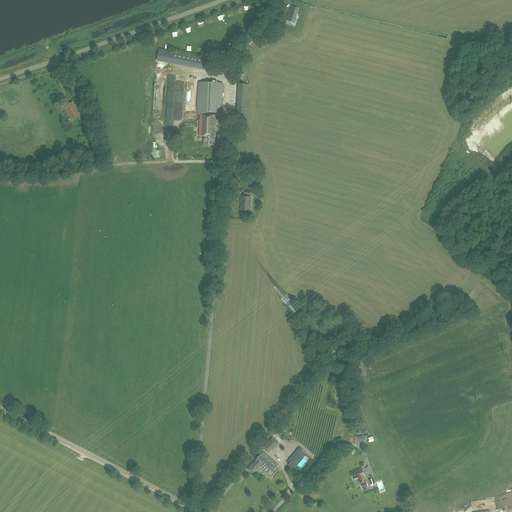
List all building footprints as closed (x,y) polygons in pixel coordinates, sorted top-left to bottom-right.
[(294,12),(296,13),(298,8),(291,6),(287,20),(291,22),(294,12)] [(208,48),(207,55),(207,56),(216,58),(217,57),(218,50),(218,48),(209,47),(208,48)] [(185,54),(170,51),(169,60),(184,63),(185,54)] [(206,57),(185,54),(184,63),(204,67),(206,57)] [(221,113),(222,83),(199,82),(198,115),(201,115),(200,135),(205,136),(204,144),(215,145),(215,136),(216,136),(216,132),(217,115),(209,115),(209,112),(221,113)] [(237,119),(247,120),(249,84),(239,84),(237,107),(237,119)] [(63,106),(70,120),(80,115),(73,101),(63,106)] [(91,117),(81,121),(89,135),(90,134),(91,136),(94,134),(93,133),(95,132),(93,127),(95,126),(91,117)] [(241,196),(241,200),(242,200),(241,210),(250,210),(251,197),(241,196)] [(318,335),(316,331),(312,333),(316,341),(321,338),(319,335),(318,335)] [(366,434),(343,438),(344,442),(352,441),(352,443),(366,440),(366,434)] [(262,449),(268,455),(279,443),(272,437),(262,449)] [(293,462),(298,466),(309,453),(304,449),(293,462)] [(261,464),(263,465),(269,458),(263,452),(256,459),(257,460),(253,464),(253,463),(248,469),(254,474),(259,468),(258,468),(261,464)] [(271,475),(272,476),(277,470),(275,468),(278,466),(269,458),(263,465),(263,466),(262,467),(268,472),(267,472),(267,473),(270,475),(271,475)] [(365,477),(362,468),(351,472),(354,480),(358,479),(362,489),(368,486),(366,479),(365,479),(364,477),(365,477)]
